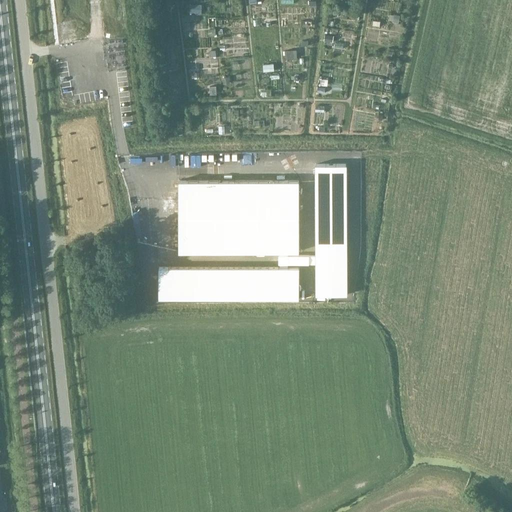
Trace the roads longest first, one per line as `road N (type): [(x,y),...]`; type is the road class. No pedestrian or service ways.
road 1 (unclassified): [(72,511),(18,0)]
road 2 (primary): [(53,511),(0,15)]
